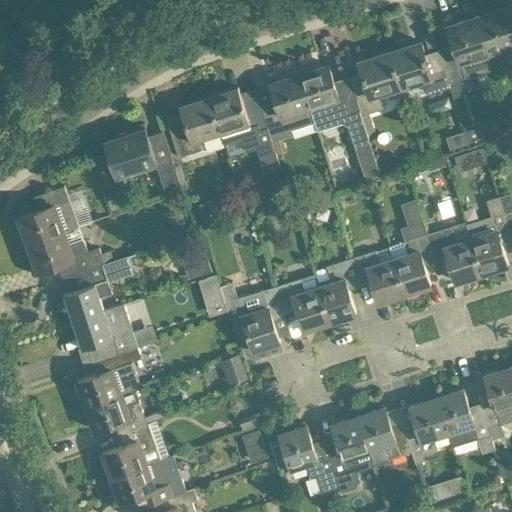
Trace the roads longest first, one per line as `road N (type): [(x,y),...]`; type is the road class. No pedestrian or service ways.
road 1 (unclassified): [(0,164),(143,69),(339,0)]
road 2 (residential): [(259,395),(359,360),(375,360),(398,377),(511,342)]
